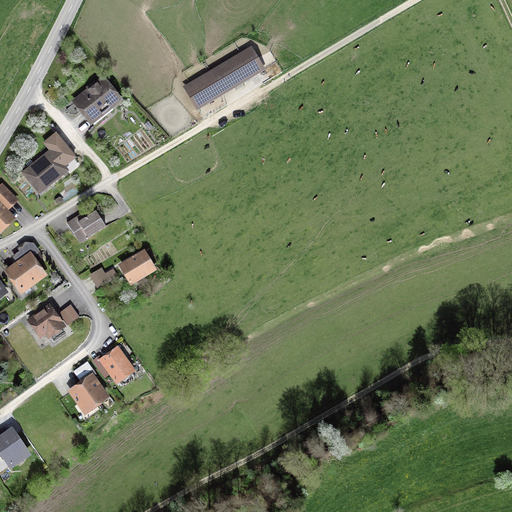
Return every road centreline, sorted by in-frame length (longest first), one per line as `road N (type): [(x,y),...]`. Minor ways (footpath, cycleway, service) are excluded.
road 1 (track): [(147,511),(413,362),(511,342)]
road 2 (residential): [(33,226),(102,325),(90,347),(0,412)]
road 3 (secondary): [(0,139),(74,0)]
